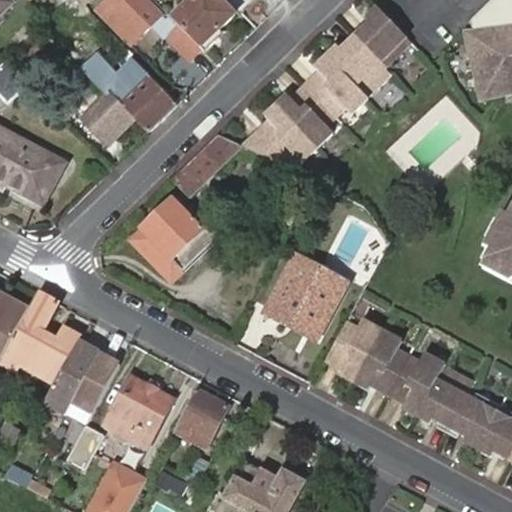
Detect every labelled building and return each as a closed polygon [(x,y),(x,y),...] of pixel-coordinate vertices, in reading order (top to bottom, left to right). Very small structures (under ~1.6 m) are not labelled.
[(0,0),(0,20),(12,9),(3,0),(0,0)] [(161,19),(143,0),(107,0),(96,11),(131,47),(161,19)] [(193,0),(173,21),(205,54),(221,38),(218,35),(236,16),(220,0),(193,0)] [(511,0),(491,0),(473,19),(476,30),(468,32),(484,101),(511,95),(511,0)] [(297,158),(304,167),(336,135),(329,127),(347,110),(354,117),(369,103),(363,96),(388,71),(415,45),(380,9),(367,22),(372,26),(343,55),(339,49),(316,72),(321,76),(293,103),(289,98),(266,119),(271,125),(245,150),(286,169),(297,158)] [(194,65),(205,54),(173,21),(170,18),(165,24),(174,33),(168,39),(194,65)] [(7,63),(0,69),(0,100),(7,108),(30,86),(7,63)] [(135,122),(149,137),(178,108),(143,71),(113,100),(135,122)] [(395,78),(388,71),(363,96),(369,103),(395,78)] [(49,106),(67,124),(77,115),(60,96),(49,106)] [(109,96),(105,100),(84,121),(108,147),(135,122),(113,100),(109,96)] [(0,183),(46,207),(64,172),(14,145),(18,139),(0,129),(0,183)] [(220,137),(175,181),(192,201),(244,150),(220,137)] [(286,169),(296,175),(304,167),(297,158),(286,169)] [(253,213),(293,234),(300,221),(260,199),(253,213)] [(134,245),(173,285),(214,246),(175,206),(134,245)] [(511,217),(507,216),(490,250),(497,253),(488,270),(511,282),(511,217)] [(271,318),(286,326),(292,316),(305,323),(303,326),(322,337),(345,293),(322,280),(326,272),(301,259),(271,318)] [(350,285),(326,272),(322,280),(345,293),(350,285)] [(0,370),(3,365),(32,312),(0,295),(0,370)] [(61,306),(40,295),(32,312),(3,365),(22,377),(27,370),(44,380),(62,345),(45,335),(61,306)] [(358,313),(353,323),(362,328),(368,319),(358,313)] [(292,316),(286,326),(319,344),(322,337),(303,326),(305,323),(292,316)] [(511,407),(475,389),(444,372),(450,362),(428,351),(423,361),(401,349),(405,339),(368,319),(362,328),(353,323),(330,365),(345,373),(341,379),(369,394),(373,388),(407,407),(404,413),(432,428),(435,422),(470,441),(467,447),(494,461),(497,455),(511,462),(511,407)] [(68,333),(62,345),(44,380),(58,389),(84,342),(68,333)] [(91,362),(102,341),(91,334),(79,356),(91,362)] [(481,379),(450,362),(444,372),(475,389),(481,379)] [(59,407),(84,421),(103,387),(78,374),(59,407)] [(132,379),(114,413),(116,415),(110,428),(149,449),(155,437),(157,439),(176,402),(132,379)] [(231,409),(199,392),(177,432),(209,449),(231,409)] [(88,424),(84,421),(59,407),(53,419),(70,427),(59,447),(72,454),(88,424)] [(0,450),(11,456),(24,432),(7,423),(0,436),(0,450)] [(106,437),(88,428),(69,463),(88,473),(106,437)] [(200,487),(212,464),(200,458),(187,480),(200,487)] [(292,511),(307,484),(286,472),(281,482),(246,463),(227,500),(219,495),(211,511),(292,511)] [(94,511),(134,511),(150,483),(118,466),(94,511)]
